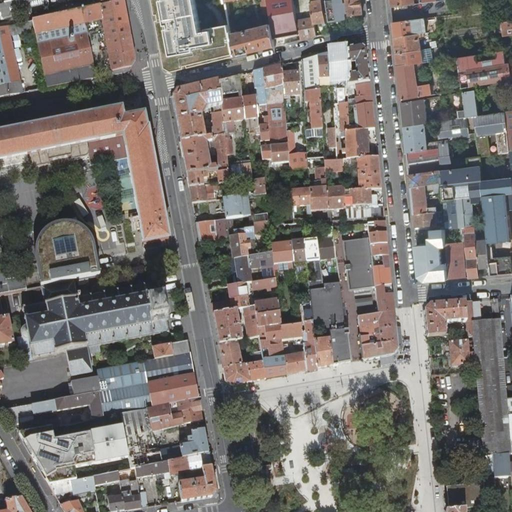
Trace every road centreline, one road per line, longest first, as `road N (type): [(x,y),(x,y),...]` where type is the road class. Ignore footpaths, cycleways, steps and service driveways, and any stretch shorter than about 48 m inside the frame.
road 1 (residential): [(378,31),(405,296)]
road 2 (residential): [(158,85),(378,31)]
road 3 (residential): [(195,301),(158,85)]
road 4 (residential): [(233,508),(195,301)]
road 5 (residential): [(157,76),(0,107)]
